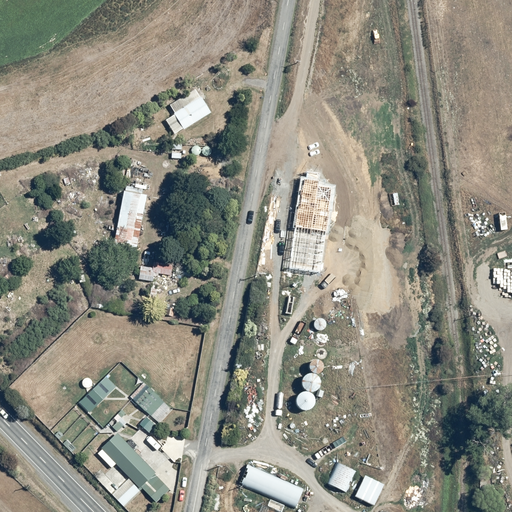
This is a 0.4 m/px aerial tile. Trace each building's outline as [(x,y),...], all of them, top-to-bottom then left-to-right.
[(174,133),(208,112),(193,87),(164,105),(171,116),(166,120),(174,133)] [(183,146),(170,147),(171,159),(184,159),(183,146)] [(134,249),(145,195),(147,182),(124,178),(111,245),(134,249)] [(157,283),(157,275),(172,277),(173,265),(159,263),(160,253),(142,251),(138,280),(157,283)] [(85,270),(77,271),(79,284),(87,283),(85,270)] [(3,280),(9,287),(20,278),(13,271),(3,280)] [(95,403),(97,405),(114,387),(104,378),(78,405),(86,413),(95,403)] [(141,382),(127,396),(157,424),(170,410),(141,382)] [(76,407),(70,401),(63,410),(69,415),(76,407)] [(120,418),(111,427),(116,433),(126,424),(120,418)] [(156,427),(147,418),(139,426),(149,435),(156,427)] [(115,432),(99,448),(114,464),(99,479),(113,492),(110,495),(122,506),(139,489),(154,504),(168,489),(143,464),(149,459),(141,451),(137,455),(115,432)] [(240,460),(231,480),(242,485),(240,491),(254,498),(257,492),(292,508),(301,489),(240,460)] [(352,469),(336,461),(326,483),(342,491),(352,469)] [(381,483),(363,474),(352,496),(371,505),(381,483)]
